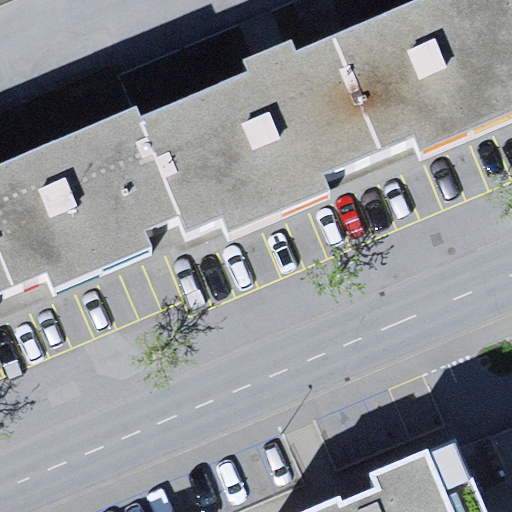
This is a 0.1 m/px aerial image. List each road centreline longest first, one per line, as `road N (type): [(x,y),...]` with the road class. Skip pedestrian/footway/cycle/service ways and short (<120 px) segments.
road 1 (residential): [(0,490),(415,315)]
road 2 (residential): [(511,397),(451,373),(415,315)]
